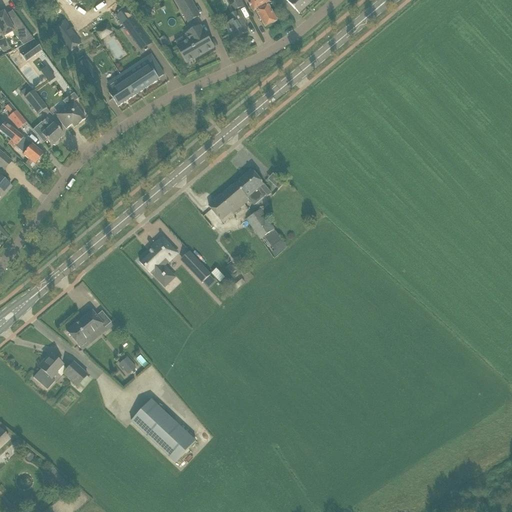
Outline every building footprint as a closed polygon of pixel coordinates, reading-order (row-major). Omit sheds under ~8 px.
[(200,16),(190,0),(174,0),(188,23),(200,16)] [(226,0),(233,13),(244,7),(239,0),(226,0)] [(251,0),(248,2),(255,13),(259,21),(261,20),(265,28),(277,22),(269,6),(272,5),(269,0),(251,0)] [(285,0),(299,14),(314,0),(285,0)] [(127,10),(117,18),(131,37),(136,45),(140,42),(147,37),(127,10)] [(234,22),(225,26),(227,32),(229,31),(234,40),(247,33),(243,26),(245,25),(239,12),(230,16),(234,22)] [(0,14),(0,31),(4,37),(12,33),(20,42),(31,36),(16,17),(8,21),(3,13),(0,14)] [(64,22),(52,31),(68,53),(80,44),(64,22)] [(178,47),(187,64),(213,49),(205,35),(201,27),(186,35),(189,41),(178,47)] [(0,49),(3,53),(10,49),(4,37),(0,31),(0,49)] [(19,54),(25,62),(41,50),(35,42),(19,54)] [(129,70),(108,84),(112,90),(109,93),(118,107),(159,80),(158,79),(164,75),(152,56),(152,57),(146,60),(129,70)] [(89,77),(95,73),(86,60),(80,65),(78,66),(87,79),(89,77)] [(29,86),(21,93),(24,97),(38,115),(46,108),(33,91),(29,86)] [(55,115),(66,130),(71,126),(73,128),(85,119),(72,102),(55,115)] [(16,111),(9,117),(19,129),(26,123),(16,111)] [(41,135),(45,139),(52,146),(53,145),(55,146),(58,143),(57,141),(63,136),(53,124),(52,125),(46,119),(41,124),(46,130),(41,135)] [(15,147),(24,154),(23,155),(34,165),(43,155),(5,123),(0,128),(0,130),(17,145),(15,147)] [(0,169),(3,172),(12,162),(0,151),(0,169)] [(209,207),(215,214),(221,221),(225,217),(227,220),(250,201),(248,199),(257,191),(264,200),(271,194),(252,171),(209,207)] [(0,199),(11,188),(0,178),(0,199)] [(261,210),(246,220),(260,241),(264,238),(271,248),(282,240),(275,231),(275,230),(261,210)] [(244,235),(237,241),(244,251),(252,245),(244,235)] [(162,239),(152,249),(153,250),(139,262),(152,275),(153,274),(159,281),(163,277),(164,278),(166,276),(165,275),(169,272),(163,266),(166,264),(165,264),(168,261),(169,262),(177,254),(162,239)] [(197,261),(189,269),(202,283),(211,275),(197,261)] [(230,265),(225,269),(230,275),(236,271),(230,265)] [(106,331),(102,327),(103,325),(91,311),(66,332),(82,351),(106,331)] [(40,370),(33,378),(47,391),(54,382),(52,380),(58,373),(57,373),(63,366),(57,361),(50,354),(41,363),(44,365),(40,369),(40,370)] [(118,365),(127,375),(136,368),(127,357),(118,365)] [(62,374),(77,388),(88,375),(73,362),(62,374)] [(131,423),(175,464),(196,442),(151,400),(131,423)] [(0,449),(9,441),(0,430),(0,449)] [(11,445),(17,451),(23,445),(17,439),(11,445)] [(53,468),(47,473),(64,494),(70,489),(53,468)]
